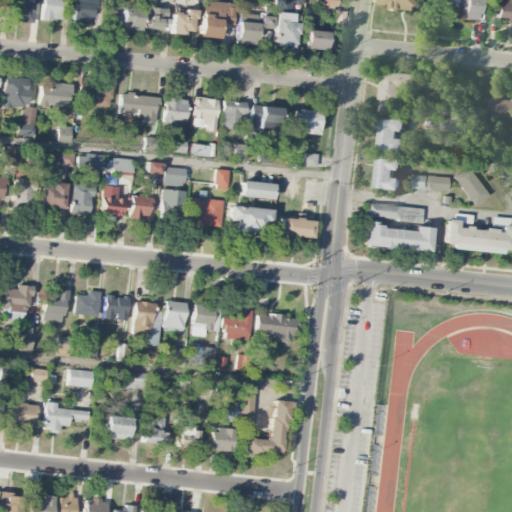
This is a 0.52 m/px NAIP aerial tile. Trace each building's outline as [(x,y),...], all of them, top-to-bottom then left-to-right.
[(32,22),(33,0),(11,0),(10,21),(32,22)] [(61,21),(62,0),(41,0),(40,20),(61,21)] [(72,0),(73,24),(94,23),(93,0),(72,0)] [(274,0),(272,47),(294,48),(295,23),(290,23),(291,0),(274,0)] [(333,9),(333,0),(320,0),(320,8),(333,9)] [(377,0),(377,7),(416,11),(416,0),(377,0)] [(476,19),(477,0),(440,0),(440,3),(457,4),(456,17),(476,19)] [(511,22),(511,0),(491,0),(491,16),(497,16),(497,22),(511,22)] [(218,38),(219,24),(233,25),(234,3),(208,2),(208,14),(200,14),(199,37),(218,38)] [(141,10),(121,7),(118,28),(138,31),(141,10)] [(165,7),(145,7),(144,29),(164,30),(165,7)] [(261,16),(271,16),(271,8),(262,8),(261,16)] [(170,33),(192,34),(193,10),(184,10),(183,13),(171,13),(170,33)] [(256,14),(237,14),(236,44),(255,45),(256,14)] [(272,29),(272,17),(260,17),(260,28),(272,29)] [(326,32),(306,30),(303,48),(323,51),(326,32)] [(416,74),(380,73),(379,113),(395,113),(395,104),(399,104),(400,93),(415,93),(416,74)] [(1,106),(26,108),(28,79),(2,78),(1,106)] [(69,83),(38,82),(37,105),(68,106),(69,83)] [(108,108),(109,87),(77,86),(76,107),(108,108)] [(116,113),(142,116),(141,123),(153,124),(156,98),(119,93),(116,113)] [(185,100),(177,100),(177,97),(162,96),(161,122),(184,123),(185,100)] [(214,132),(216,99),(192,98),(191,127),(205,127),(205,132),(214,132)] [(511,119),(511,99),(489,99),(488,119),(511,119)] [(242,131),(243,102),(221,101),(220,130),(242,131)] [(19,135),(31,137),(34,108),(22,106),(19,135)] [(249,129),(279,130),(279,107),(249,106),(249,129)] [(292,132),(315,134),(318,112),(295,109),(292,132)] [(398,140),(398,132),(404,132),(405,122),(381,119),(379,150),(403,152),(404,140),(398,140)] [(68,126),(55,126),(55,142),(68,143),(68,126)] [(155,138),(143,137),(142,149),(155,150),(155,138)] [(167,151),(183,154),(185,142),(170,139),(167,151)] [(188,155),(212,158),(213,147),(189,144),(188,155)] [(242,161),(244,145),(232,144),(230,160),(242,161)] [(15,147),(1,146),(0,165),(14,166),(15,147)] [(55,166),(72,167),(72,153),(55,152),(55,166)] [(298,166),(314,167),(315,154),(299,153),(298,166)] [(100,170),(101,156),(76,154),(74,168),(100,170)] [(130,172),(130,159),(102,159),(102,171),(130,172)] [(400,179),(393,179),(394,170),(401,171),(402,160),(377,159),(375,190),(399,190),(400,179)] [(159,163),(145,163),(145,173),(159,173),(159,163)] [(183,169),(162,167),(160,185),(181,188),(183,169)] [(472,206),(486,195),(464,167),(450,178),(472,206)] [(211,189),(225,190),(227,171),(213,169),(211,189)] [(427,190),(427,177),(413,176),(412,189),(427,190)] [(446,177),(428,177),(428,190),(446,190),(446,177)] [(33,180),(12,179),(10,207),(32,208),(33,180)] [(270,200),(272,184),(240,181),(239,196),(270,200)] [(62,210),(64,183),(50,183),(50,188),(40,187),(39,209),(62,210)] [(91,185),(70,184),(69,213),(90,214),(91,185)] [(119,217),(120,205),(126,205),(126,197),(115,196),(116,187),(100,185),(98,216),(119,217)] [(183,190),(159,190),(158,217),(181,218),(183,190)] [(149,219),(149,197),(129,196),(128,219),(149,219)] [(220,199),(187,199),(186,226),(219,227),(220,199)] [(421,209),(365,203),(364,216),(419,223),(421,209)] [(234,222),(233,231),(254,233),(255,227),(268,228),(270,210),(227,206),(226,221),(234,222)] [(470,215),(452,214),(451,221),(469,223),(470,215)] [(311,237),(311,220),(279,219),(278,236),(311,237)] [(509,227),(498,226),(498,230),(455,227),(456,220),(444,220),(442,248),(507,253),(509,227)] [(360,246),(427,252),(429,228),(412,226),(412,230),(362,225),(360,246)] [(32,286),(15,286),(15,289),(3,289),(1,319),(24,320),(25,296),(31,297),(32,286)] [(64,292),(43,290),(41,320),(62,321),(64,292)] [(97,292),(85,291),(85,295),(73,295),(72,315),(97,316),(97,292)] [(127,297),(103,296),(102,319),(111,320),(111,315),(126,316),(127,297)] [(160,327),(181,329),(183,303),(163,301),(160,327)] [(157,346),(159,311),(153,311),(153,303),(131,302),(130,338),(138,339),(138,345),(157,346)] [(204,331),(217,331),(218,307),(191,306),(190,335),(203,336),(204,331)] [(247,341),(250,311),(239,310),(238,317),(223,316),(220,338),(247,341)] [(295,317),(255,314),(253,333),(264,334),(263,340),(289,342),(290,329),(295,329),(295,317)] [(17,351),(30,352),(31,333),(18,332),(17,351)] [(68,337),(55,336),(55,355),(67,356),(68,337)] [(136,363),(153,363),(153,347),(136,346),(136,363)] [(213,365),(214,348),(191,347),(191,365),(213,365)] [(171,364),(183,364),(184,349),(172,348),(171,364)] [(0,379),(10,380),(11,367),(0,366),(0,379)] [(28,382),(44,383),(45,370),(29,369),(28,382)] [(65,385),(89,388),(91,372),(67,369),(65,385)] [(122,387),(144,388),(144,374),(123,373),(122,387)] [(207,398),(208,383),(180,382),(179,397),(207,398)] [(252,384),(239,384),(239,426),(252,426),(252,384)] [(237,421),(238,397),(224,397),(223,421),(237,421)] [(242,438),(241,453),(282,455),(284,401),(269,401),(267,439),(242,438)] [(55,409),(55,403),(43,402),(41,432),(57,433),(58,426),(66,426),(67,420),(85,421),(86,411),(55,409)] [(34,428),(35,404),(9,403),(7,427),(34,428)] [(127,441),(130,419),(106,416),(103,438),(127,441)] [(150,430),(141,429),(140,442),(162,444),(164,419),(151,417),(150,430)] [(196,428),(176,427),(176,447),(195,448),(196,428)] [(229,430),(207,429),(205,450),(228,452),(229,430)] [(0,511),(17,511),(18,495),(0,494),(0,511)] [(40,502),(25,501),(24,511),(49,511),(51,496),(41,496),(40,502)] [(72,511),(73,497),(53,496),(52,511),(72,511)] [(81,511),(103,511),(104,502),(83,500),(81,511)]
